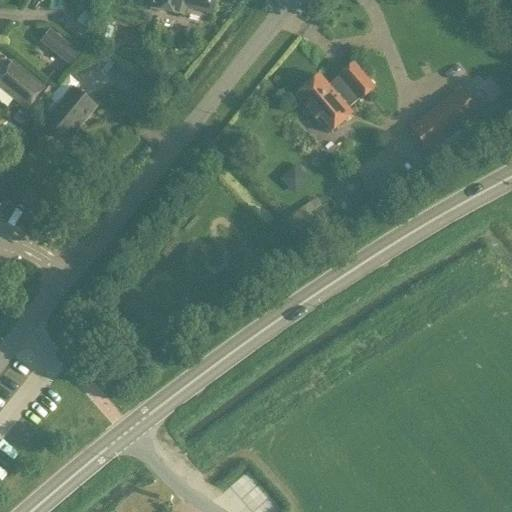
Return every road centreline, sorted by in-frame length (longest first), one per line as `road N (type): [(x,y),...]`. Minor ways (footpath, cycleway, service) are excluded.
road 1 (tertiary): [(37,511),(214,367),(511,177)]
road 2 (unclassified): [(0,359),(299,0)]
